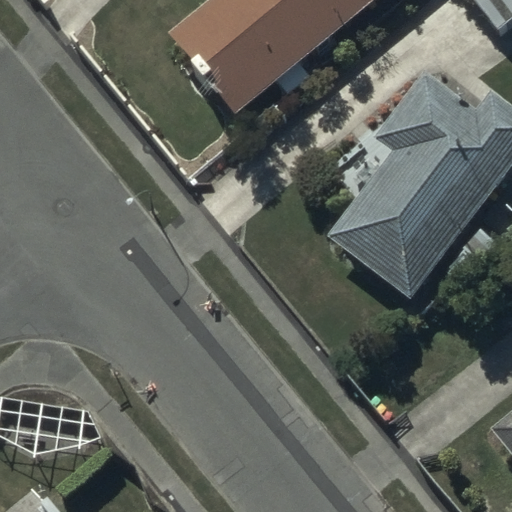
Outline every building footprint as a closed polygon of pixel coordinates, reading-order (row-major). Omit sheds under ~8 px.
[(303,72),(386,0),(222,0),(169,47),(240,128),(281,93),(290,103),(313,83),(303,72)] [(511,0),(465,0),(500,43),(511,32),(511,0)] [(479,124),(426,85),(378,149),(392,160),(327,246),(413,311),(511,177),(511,119),(493,106),(479,124)] [(511,466),(511,424),(491,441),(511,466)] [(42,511),(33,500),(18,511),(42,511)]
